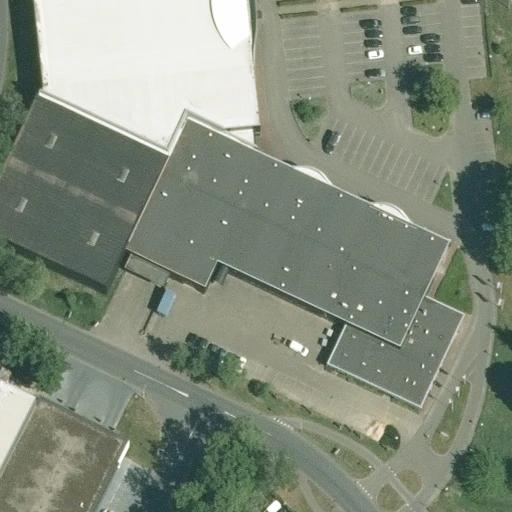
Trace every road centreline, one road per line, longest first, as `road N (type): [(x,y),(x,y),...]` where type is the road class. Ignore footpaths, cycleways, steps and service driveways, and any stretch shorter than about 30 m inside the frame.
road 1 (tertiary): [(205,405),(0,309)]
road 2 (tertiary): [(362,511),(279,440),(205,405)]
